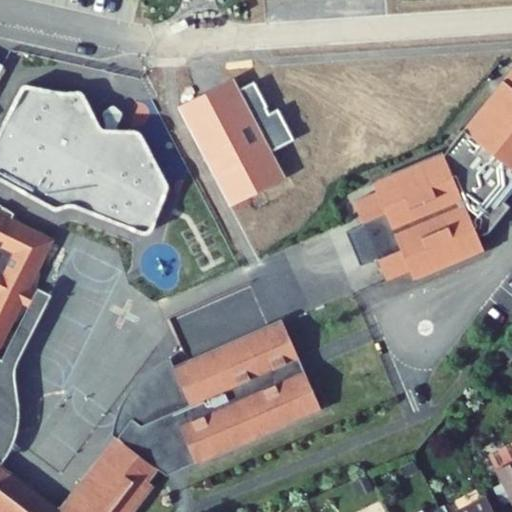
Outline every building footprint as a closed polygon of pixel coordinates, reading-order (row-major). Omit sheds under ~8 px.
[(511,78),(447,162),(375,192),(379,201),(355,210),(365,233),(379,267),(388,289),(411,279),(415,287),(485,258),(480,245),(492,240),(511,215),(511,212),(508,209),(511,203),(511,78)] [(23,91),(0,137),(0,178),(52,208),(56,209),(60,208),(65,206),(70,206),(75,207),(78,207),(138,232),(141,233),(144,233),(146,233),(149,231),(152,228),(166,191),(167,189),(166,184),(142,138),(140,135),(135,133),(109,132),(104,131),(101,128),(84,96),(80,93),(71,94),(64,94),(30,87),(27,87),(23,91)] [(0,347),(20,305),(8,300),(13,289),(25,294),(49,244),(6,223),(8,219),(0,211),(0,347)] [(379,267),(365,233),(348,240),(362,274),(379,267)] [(13,289),(8,300),(20,305),(27,309),(33,298),(25,294),(13,289)] [(48,299),(35,293),(33,298),(27,309),(1,363),(0,362),(0,467),(7,456),(11,447),(15,438),(17,427),(17,415),(17,405),(15,396),(13,385),(13,374),(16,365),(48,299)] [(174,411),(196,462),(320,406),(281,319),(173,368),(190,404),(174,411)] [(173,368),(169,358),(154,365),(141,376),(131,388),(122,402),(120,406),(116,418),(113,433),(118,437),(131,419),(141,426),(174,411),(190,404),(173,368)] [(196,462),(174,411),(141,426),(131,419),(118,437),(117,438),(156,467),(167,462),(176,458),(181,469),(196,462)] [(0,511),(123,511),(124,511),(131,511),(152,483),(147,480),(156,467),(117,438),(63,511),(55,511),(0,472),(0,511)] [(511,470),(498,477),(511,505),(511,470)]
